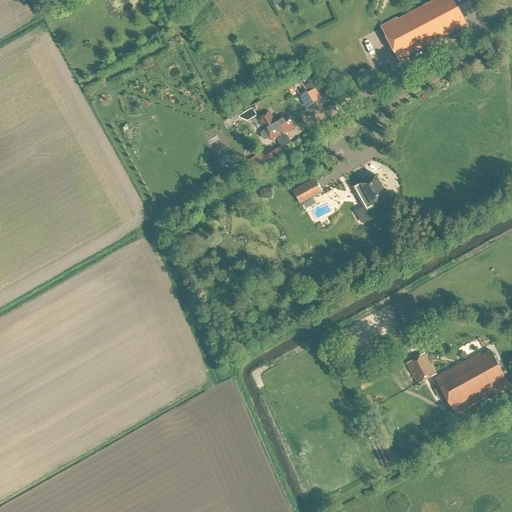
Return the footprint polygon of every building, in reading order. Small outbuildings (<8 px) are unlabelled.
[(397,18),(380,27),(398,60),(464,26),(464,20),(482,9),(476,0),(436,0),(398,20),(397,18)] [(146,17),(152,14),(149,9),(143,12),(146,17)] [(344,49),(345,38),(335,37),(334,49),(334,51),(343,52),(344,49)] [(307,107),(321,99),(311,83),(304,87),(308,93),(301,97),(307,107)] [(270,112),(258,118),(265,130),(264,131),(263,132),(262,133),(261,134),(261,135),(262,136),(262,138),(263,139),(264,140),(265,140),(267,140),(269,140),(270,139),(272,141),(294,128),(288,117),(285,118),(283,115),(275,120),(270,112)] [(245,174),(266,161),(261,153),(240,166),(245,174)] [(373,205),(387,197),(376,175),(362,183),(360,181),(352,185),(367,211),(374,208),(373,205)] [(301,204),(323,193),(316,179),(294,190),(301,204)] [(273,187),(265,189),(266,197),(275,195),(273,187)] [(227,316),(236,312),(233,307),(225,311),(227,316)] [(455,414),(509,385),(490,350),(482,354),(481,352),(435,377),(455,414)] [(405,365),(417,386),(436,376),(425,355),(405,365)]
